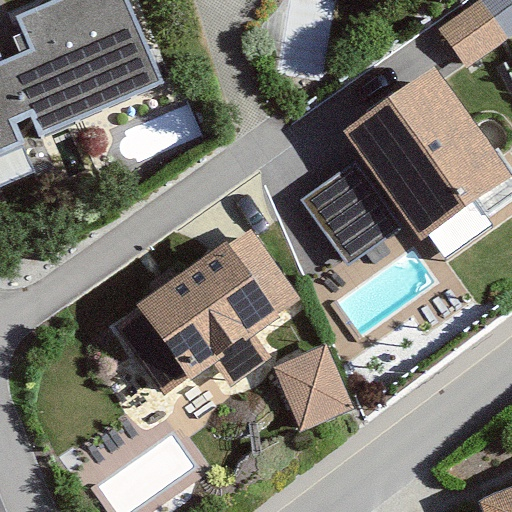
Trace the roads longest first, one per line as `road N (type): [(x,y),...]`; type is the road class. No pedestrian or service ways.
road 1 (residential): [(268,147),(0,324)]
road 2 (residential): [(511,368),(318,511)]
